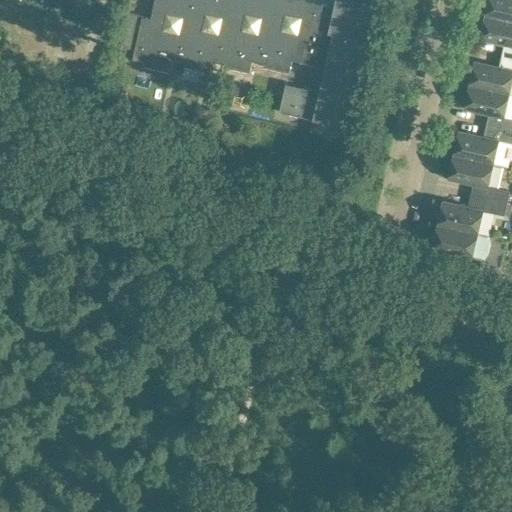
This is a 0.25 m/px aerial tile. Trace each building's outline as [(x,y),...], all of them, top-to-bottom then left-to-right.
[(173,59),(185,62),(184,66),(210,72),(213,60),(224,62),(224,66),(250,72),(253,60),(264,62),(263,67),(290,73),(293,60),(325,67),(319,91),(286,83),(279,111),(313,119),(310,131),(341,138),(370,10),(349,5),(350,1),(347,0),(335,0),(334,6),(306,0),(154,0),(151,18),(129,13),(121,47),(135,50),(133,59),(145,62),(144,66),(171,72),(173,59)] [(511,0),(484,0),(484,1),(487,4),(485,15),(511,20),(511,0)] [(502,55),(511,57),(511,20),(485,15),(480,38),(504,44),(502,55)] [(475,61),(469,85),(509,94),(511,94),(511,57),(502,55),(499,67),(475,61)] [(489,114),(486,125),(511,131),(511,118),(509,118),(504,117),(509,94),(469,85),(464,108),(489,114)] [(453,154),(494,164),(508,167),(511,148),(511,131),(486,125),(484,137),(459,131),(453,154)] [(509,191),(488,186),(494,164),(453,154),(448,178),(481,185),(478,197),(507,203),(509,191)] [(443,201),(438,224),(478,234),(483,211),(504,215),(507,203),(478,197),(471,195),(469,206),(443,201)] [(431,236),(430,243),(433,246),(432,248),(457,253),(453,271),(476,282),(477,283),(478,277),(481,277),(484,275),(486,268),(483,265),(481,264),(482,258),(487,255),(489,251),(490,247),(491,243),(491,239),(489,236),(478,234),(438,224),(435,235),(431,236)]
